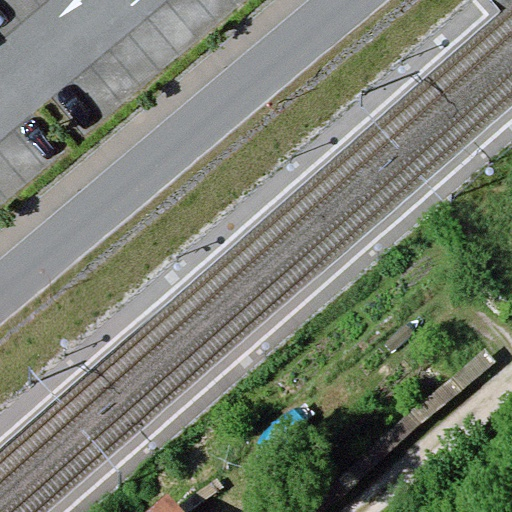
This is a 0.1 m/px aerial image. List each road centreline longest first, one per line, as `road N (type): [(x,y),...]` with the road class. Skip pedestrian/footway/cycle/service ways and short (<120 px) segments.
road 1 (residential): [(345,0),(0,286)]
road 2 (track): [(366,511),(511,384)]
